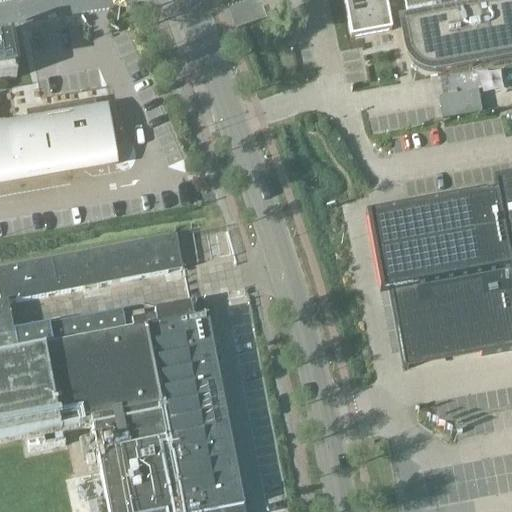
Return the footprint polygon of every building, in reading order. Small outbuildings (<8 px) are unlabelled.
[(343,0),(348,24),(351,37),(390,30),(384,0),(402,0),(405,11),(422,8),(424,20),(401,24),(406,50),(408,57),(412,63),(417,68),(423,71),(430,72),(437,72),(511,58),(511,3),(487,8),(485,0),(343,0)] [(0,83),(16,80),(9,39),(0,40),(0,83)] [(61,170),(105,163),(94,102),(23,115),(26,129),(0,133),(0,180),(13,178),(14,182),(22,180),(22,177),(52,172),(53,175),(62,174),(61,170)] [(485,201),(376,221),(390,297),(404,371),(407,371),(405,363),(478,350),(480,357),(511,351),(511,195),(494,199),(485,201)] [(0,306),(6,305),(7,307),(57,296),(127,282),(181,271),(175,239),(175,238),(127,248),(51,263),(51,264),(0,273),(0,306)] [(106,511),(243,511),(206,318),(205,319),(202,304),(154,313),(155,318),(131,323),(132,333),(17,356),(0,358),(0,439),(63,427),(89,422),(106,511)]
